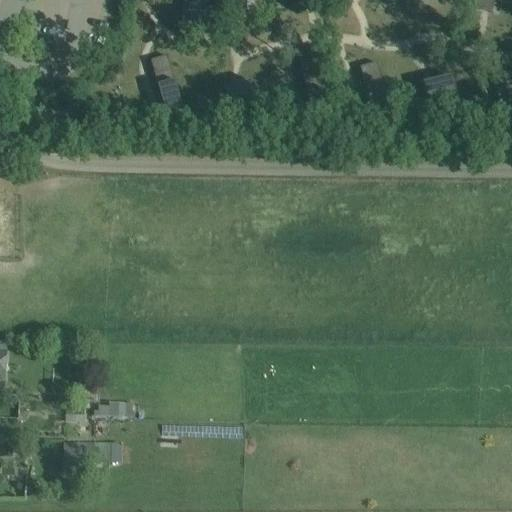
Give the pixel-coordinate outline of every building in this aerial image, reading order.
[(209,35),(210,1),(184,0),(183,0),(182,34),(209,35)] [(276,0),(276,13),(284,13),(284,0),(276,0)] [(168,57),(151,62),(166,116),(183,111),(168,57)] [(317,61),(300,65),(310,111),(328,108),(317,61)] [(377,64),(360,69),(372,114),(389,110),(377,64)] [(511,79),(510,73),(493,77),(505,123),(511,121),(511,79)] [(452,79),(435,83),(436,90),(439,100),(445,123),(462,119),(452,79)] [(253,83),(235,87),(240,104),(245,127),(263,123),(253,83)] [(98,413),(94,413),(94,418),(119,419),(119,404),(109,404),(109,408),(98,408),(98,413)] [(66,423),(83,423),(84,408),(66,409),(66,423)] [(64,473),(92,474),(92,446),(65,446),(64,473)]
